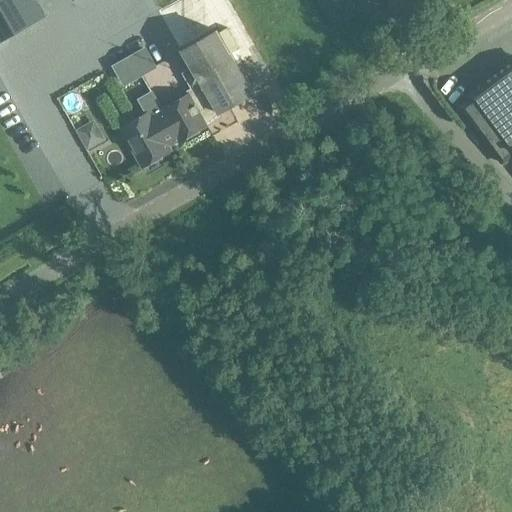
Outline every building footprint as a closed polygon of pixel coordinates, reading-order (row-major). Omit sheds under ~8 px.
[(0,0),(0,39),(44,15),(35,0),(0,0)] [(138,76),(161,63),(183,51),(182,49),(217,30),(200,0),(196,0),(163,18),(152,0),(85,0),(91,10),(83,15),(103,50),(118,41),(138,76)] [(317,0),(333,27),(355,14),(346,0),(317,0)] [(182,49),(183,51),(193,69),(212,106),(216,112),(248,95),(251,94),(217,30),(214,32),(182,49)] [(469,101),(461,107),(504,164),(511,158),(511,61),(465,97),(469,101)] [(440,85),(456,72),(448,63),(432,76),(440,85)] [(216,112),(193,69),(182,75),(193,95),(191,96),(190,95),(161,111),(177,139),(178,141),(214,122),(211,115),(216,112)] [(447,94),(454,102),(469,91),(463,82),(447,94)] [(166,145),(177,139),(161,111),(151,116),(148,112),(120,127),(141,166),(169,151),(166,145)]
